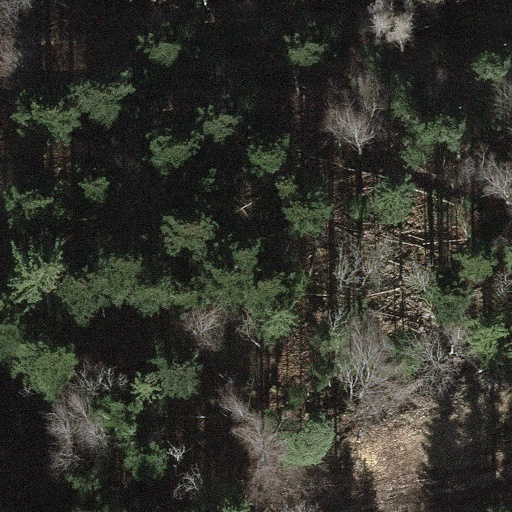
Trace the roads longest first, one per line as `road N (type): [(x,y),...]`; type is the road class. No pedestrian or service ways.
road 1 (track): [(0,43),(296,30),(511,42)]
road 2 (track): [(511,395),(369,459),(380,498),(352,511)]
road 3 (track): [(380,498),(511,466)]
